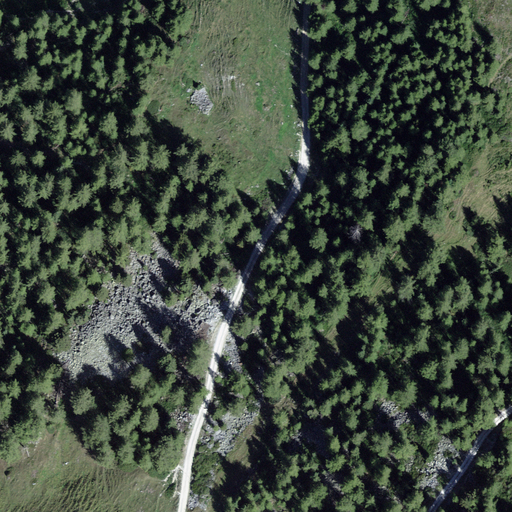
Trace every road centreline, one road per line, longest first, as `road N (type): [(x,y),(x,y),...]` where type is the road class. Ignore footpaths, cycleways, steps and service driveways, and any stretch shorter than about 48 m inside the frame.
road 1 (track): [(306,0),(300,179),(221,337),(181,511)]
road 2 (track): [(429,511),(487,427),(511,408)]
